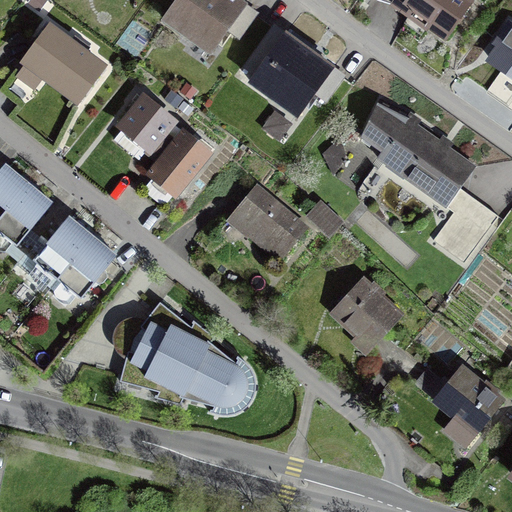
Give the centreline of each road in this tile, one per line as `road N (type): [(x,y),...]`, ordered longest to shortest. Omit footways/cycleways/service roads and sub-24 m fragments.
road 1 (residential): [(396,509),(394,459),(375,428),(0,121)]
road 2 (secondary): [(0,403),(396,509)]
road 3 (residential): [(312,0),(511,144)]
